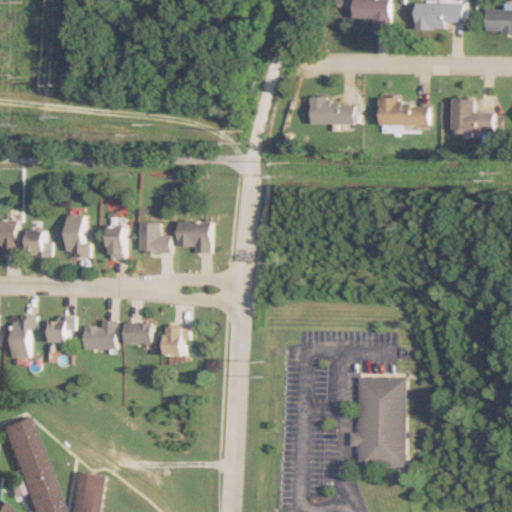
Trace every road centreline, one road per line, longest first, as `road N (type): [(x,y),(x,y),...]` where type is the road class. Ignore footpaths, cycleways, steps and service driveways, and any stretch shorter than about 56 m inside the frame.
road 1 (residential): [(226,511),(250,149),(305,0)]
road 2 (residential): [(240,286),(0,284)]
road 3 (residential): [(511,66),(304,62)]
